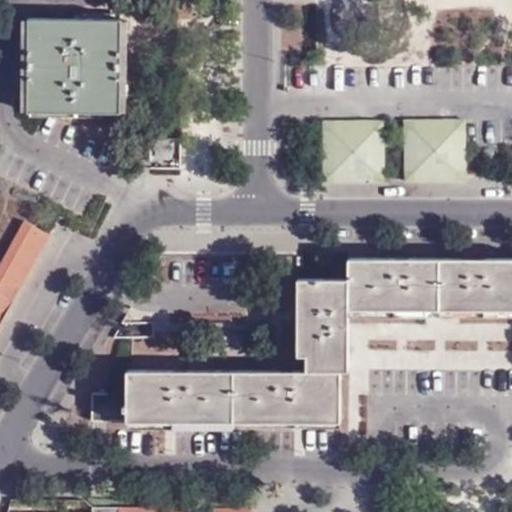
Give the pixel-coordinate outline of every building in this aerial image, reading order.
[(121,18),(29,18),(29,108),(121,108),(121,62),(121,18)] [(383,118),(322,119),(323,177),(384,177),(383,118)] [(463,118),(404,118),(404,176),(463,176),(463,118)] [(177,142),(164,147),(170,164),(183,159),(177,142)] [(0,266),(0,323),(14,300),(52,233),(28,218),(0,266)] [(511,256),(446,257),(446,314),(494,314),(511,313),(511,256)] [(398,257),(349,257),(350,277),(350,314),(446,314),(446,257),(398,257)] [(350,277),(295,277),(295,315),(295,354),(311,354),(311,368),(344,367),(350,367),(350,314),(350,277)] [(311,368),(235,369),(236,427),(294,427),(344,427),(344,367),(311,368)] [(235,369),(131,370),(131,392),(131,419),(131,427),(172,427),(236,427),(235,369)] [(131,392),(94,392),(94,419),(131,419),(131,392)]
